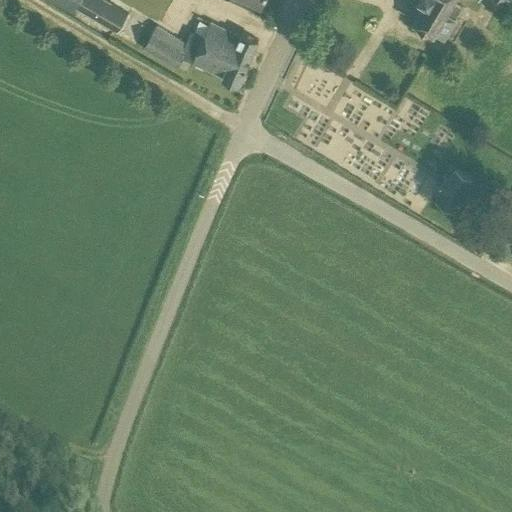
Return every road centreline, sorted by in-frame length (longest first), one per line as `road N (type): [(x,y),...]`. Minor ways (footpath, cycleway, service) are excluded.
road 1 (tertiary): [(99,511),(161,325),(242,129)]
road 2 (unclassified): [(511,285),(242,129)]
road 3 (unknown): [(24,0),(242,129)]
road 4 (tertiary): [(242,129),(303,0)]
